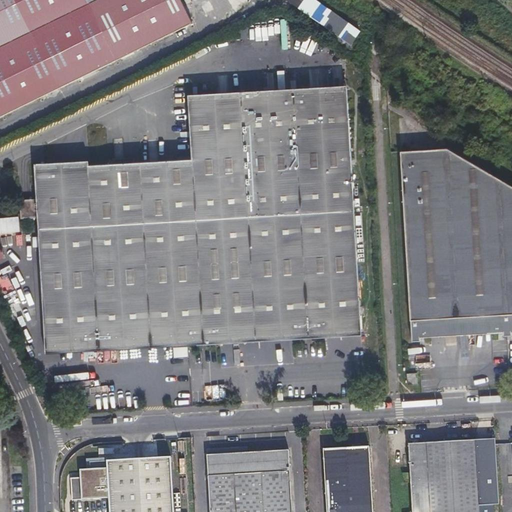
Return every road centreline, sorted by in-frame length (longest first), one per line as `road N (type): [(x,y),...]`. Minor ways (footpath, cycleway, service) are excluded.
road 1 (unclassified): [(38,432),(393,411)]
road 2 (unknown): [(0,163),(159,87),(311,56)]
road 3 (residential): [(393,411),(377,131)]
road 4 (unknown): [(194,0),(196,27),(0,122)]
